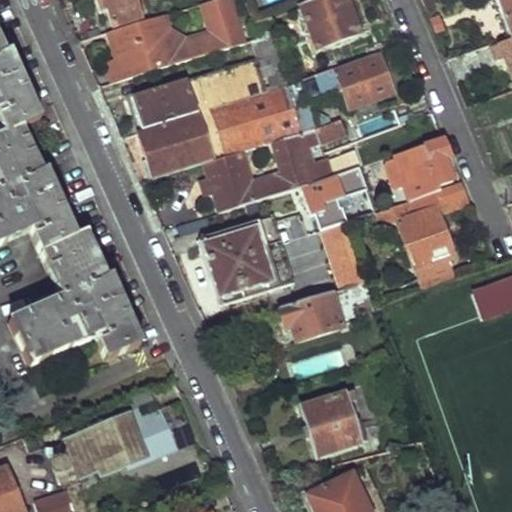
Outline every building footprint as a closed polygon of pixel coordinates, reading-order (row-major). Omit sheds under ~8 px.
[(108,12),(113,28),(138,21),(131,0),(96,0),(101,14),(108,12)] [(190,41),(169,31),(165,18),(109,35),(125,83),(245,44),(228,0),(220,0),(200,6),(210,35),(190,41)] [(299,10),(314,51),(356,36),(341,0),(323,0),(314,3),(299,10)] [(511,0),(496,0),(509,40),(511,38),(511,0)] [(298,84),(274,41),(272,20),(252,27),(257,40),(250,42),(257,59),(130,99),(141,132),(143,131),(298,84)] [(511,38),(509,40),(490,47),(496,64),(508,60),(511,70),(511,38)] [(91,335),(104,362),(141,346),(110,278),(104,280),(83,235),(75,238),(45,170),(41,171),(21,125),(38,118),(8,51),(5,53),(0,41),(0,128),(3,134),(0,134),(0,246),(8,243),(6,238),(29,228),(48,272),(52,271),(59,286),(55,288),(60,299),(8,322),(27,367),(69,349),(68,345),(91,335)] [(335,74),(348,109),(391,93),(377,59),(335,74)] [(138,134),(154,182),(204,167),(226,160),(220,139),(236,134),(244,155),(245,154),(272,145),(301,137),(284,89),(266,94),(143,131),(141,132),(138,134)] [(313,132),(319,149),(362,132),(355,116),(313,132)] [(269,182),(274,200),(306,190),(331,182),(325,164),(325,162),(310,166),(307,154),(319,149),(313,132),(301,137),(272,145),(281,177),(269,182)] [(374,165),(381,183),(422,168),(428,185),(433,184),(434,189),(451,182),(444,161),(448,159),(442,143),(374,165)] [(262,203),(245,154),(244,155),(226,160),(204,167),(208,179),(200,182),(208,201),(214,199),(220,216),(262,203)] [(325,164),(331,182),(352,174),(345,156),(325,164)] [(306,190),(314,212),(338,203),(366,194),(359,172),(352,174),(331,182),(306,190)] [(469,208),(461,188),(445,193),(427,198),(433,212),(397,225),(417,273),(450,260),(452,259),(437,221),(469,208)] [(346,226),(338,203),(314,212),(323,234),(345,227),(346,226)] [(294,286),(272,221),(202,244),(224,310),(294,286)] [(319,235),(344,292),(371,285),(345,227),(323,234),(319,235)] [(450,260),(417,273),(421,283),(424,290),(457,279),(450,260)] [(421,283),(417,273),(397,280),(401,290),(421,283)] [(511,283),(471,296),(479,322),(511,311),(511,283)] [(292,327),(298,344),(343,331),(335,305),(347,301),(344,292),(281,311),(287,328),(292,327)] [(242,402),(266,395),(261,378),(234,385),(242,402)] [(304,410),(315,459),(357,446),(348,408),(357,405),(355,395),(304,410)] [(70,442),(81,475),(122,461),(123,465),(171,449),(161,415),(140,421),(137,413),(126,417),(126,421),(70,442)] [(0,478),(0,511),(24,511),(11,475),(0,478)] [(307,498),(314,511),(369,511),(352,477),(307,498)] [(74,511),(70,496),(36,506),(38,511),(74,511)]
